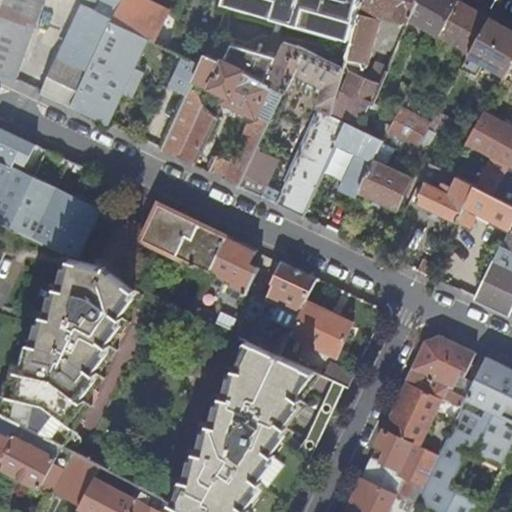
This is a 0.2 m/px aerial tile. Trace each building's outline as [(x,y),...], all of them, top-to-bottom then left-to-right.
[(37,0),(4,0),(0,11),(0,41),(19,50),(37,0)] [(122,0),(112,0),(107,9),(116,14),(122,0)] [(148,39),(154,42),(168,11),(145,0),(122,0),(116,14),(113,19),(113,20),(112,22),(148,39)] [(225,0),(225,2),(304,24),(310,0),(225,0)] [(362,0),(310,0),(304,24),(352,37),(362,0)] [(362,0),(352,37),(347,54),(365,59),(378,13),(407,22),(409,18),(416,0),(362,0)] [(459,0),(416,0),(409,18),(441,34),(459,0)] [(490,17),(460,0),(459,0),(441,34),(439,37),(470,53),(490,17)] [(61,58),(88,71),(112,22),(113,20),(113,19),(85,7),(61,58)] [(511,28),(490,17),(470,53),(507,74),(511,64),(511,28)] [(71,107),(108,125),(123,94),(132,98),(139,82),(130,78),(148,39),(112,22),(88,71),(71,107)] [(176,52),(170,49),(154,42),(148,39),(130,78),(139,82),(157,90),(176,52)] [(0,41),(0,74),(9,78),(19,50),(0,41)] [(284,42),(279,54),(277,58),(266,83),(269,84),(284,92),(291,77),(290,76),(292,71),(325,86),(319,111),(276,204),(303,217),(337,144),(347,123),(330,115),(344,67),(298,46),(284,42)] [(277,58),(231,44),(223,62),(266,83),(277,58)] [(269,84),(266,83),(223,62),(207,54),(202,65),(188,96),(163,151),(195,166),(217,119),(202,104),(197,93),(202,84),(227,95),(223,102),(255,116),(269,84)] [(202,65),(184,56),(170,87),(188,96),(202,65)] [(43,94),(71,107),(88,71),(61,58),(43,94)] [(337,112),(363,124),(368,113),(386,71),(358,58),(344,90),(346,92),(337,112)] [(441,85),(449,90),(463,65),(454,61),(441,85)] [(505,77),(501,85),(505,87),(509,80),(505,77)] [(270,123),(284,92),(269,84),(255,116),(260,119),(270,123)] [(404,102),(391,131),(421,145),(434,116),(404,102)] [(511,126),(486,112),(469,141),(511,163),(511,126)] [(361,130),(383,140),(391,124),(368,113),(363,124),(361,130)] [(257,150),(270,123),(260,119),(258,123),(247,126),(235,153),(227,149),(225,154),(219,151),(216,156),(215,156),(207,172),(240,187),(244,179),(257,150)] [(347,123),(337,144),(374,161),(384,141),(383,140),(361,130),(347,123)] [(0,223),(78,260),(101,209),(25,173),(37,147),(4,131),(0,129),(0,223)] [(244,179),(266,188),(279,160),(257,150),(244,179)] [(374,161),(360,191),(398,209),(412,179),(374,161)] [(450,192),(454,185),(444,180),(449,171),(430,162),(429,162),(421,179),(426,182),(426,181),(450,192)] [(465,205),(475,184),(458,176),(454,185),(450,192),(426,181),(426,182),(416,203),(457,222),(465,205)] [(240,187),(261,197),(266,188),(244,179),(240,187)] [(511,228),(511,225),(511,202),(476,183),(475,184),(465,205),(511,228)] [(338,199),(325,227),(338,233),(352,205),(338,199)] [(210,272),(227,237),(195,221),(159,204),(142,239),(210,272)] [(497,309),(510,315),(511,310),(511,225),(511,228),(501,248),(500,247),(476,299),(497,309)] [(243,320),(244,301),(247,293),(259,267),(251,263),(257,251),(227,237),(210,272),(191,313),(237,334),(244,320),(243,320)] [(418,271),(430,277),(441,254),(429,248),(418,271)] [(107,268),(78,260),(63,256),(55,285),(49,284),(41,312),(35,311),(28,339),(22,338),(14,367),(9,366),(1,395),(0,395),(0,415),(11,421),(21,426),(63,448),(74,432),(73,431),(91,407),(86,403),(104,379),(99,376),(118,351),(113,348),(131,323),(126,320),(144,295),(107,268)] [(306,301),(317,279),(281,262),(271,283),(273,284),(266,298),(262,311),(249,340),(250,341),(281,355),(287,342),(290,335),(306,301)] [(353,323),(306,301),(290,335),(337,357),(353,323)] [(281,355),(250,341),(249,340),(242,336),(234,369),(228,368),(220,397),(213,395),(206,424),(200,423),(192,451),(186,449),(179,479),(172,477),(166,501),(186,511),(187,511),(286,511),(310,462),(288,445),(296,433),(292,430),(311,403),(304,399),(322,374),(281,355)] [(467,373),(476,353),(442,337),(426,342),(407,383),(443,400),(462,408),(466,399),(448,391),(450,387),(454,389),(460,376),(463,371),(467,373)] [(359,367),(370,343),(361,339),(358,345),(356,344),(353,349),(346,346),(341,359),(359,367)] [(356,374),(287,342),(281,355),(322,374),(350,387),(356,374)] [(511,370),(486,358),(474,382),(466,399),(462,408),(443,447),(439,455),(417,502),(416,503),(436,511),(482,511),(484,509),(450,491),(469,453),(504,469),(511,452),(511,370)] [(466,399),(474,382),(460,376),(454,389),(450,387),(448,391),(466,399)] [(443,400),(407,383),(385,430),(421,447),(425,439),(429,432),(433,434),(435,429),(431,427),(438,412),(440,406),(443,400)] [(0,466),(21,426),(11,421),(2,437),(0,435),(0,466)] [(21,426),(0,466),(0,469),(40,490),(41,489),(52,494),(59,480),(73,453),(63,448),(21,426)] [(421,447),(385,430),(377,447),(386,451),(381,462),(377,464),(370,460),(362,478),(397,494),(398,493),(417,502),(439,455),(421,447)] [(425,439),(421,447),(439,455),(443,447),(425,439)] [(101,467),(73,453),(59,480),(87,494),(95,477),(101,467)] [(95,477),(87,494),(79,509),(83,511),(128,511),(135,499),(95,477)] [(345,511),(388,511),(397,494),(362,478),(345,511)] [(185,511),(186,511),(166,501),(164,500),(158,511),(135,499),(128,511),(185,511)]
